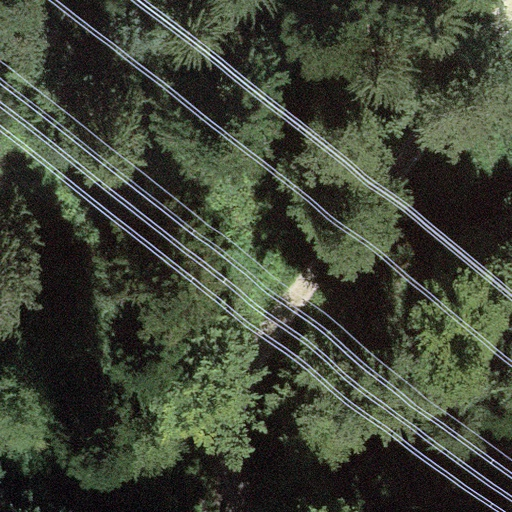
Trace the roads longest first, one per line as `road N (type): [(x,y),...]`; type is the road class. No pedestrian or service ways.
road 1 (track): [(511,14),(438,123),(286,313)]
road 2 (track): [(249,511),(234,454),(236,398),(249,360),(286,313)]
